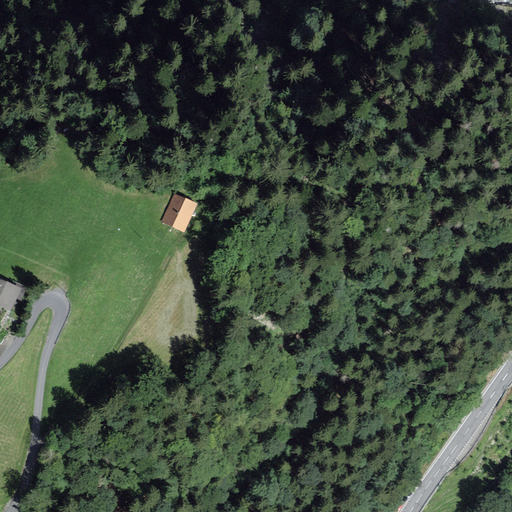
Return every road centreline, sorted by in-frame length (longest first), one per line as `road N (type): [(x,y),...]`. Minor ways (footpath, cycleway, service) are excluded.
road 1 (unclassified): [(17,511),(38,446),(43,366),(60,313),(53,302),(37,308),(0,364)]
road 2 (track): [(189,226),(106,366),(38,446)]
road 3 (secondary): [(511,369),(411,511)]
